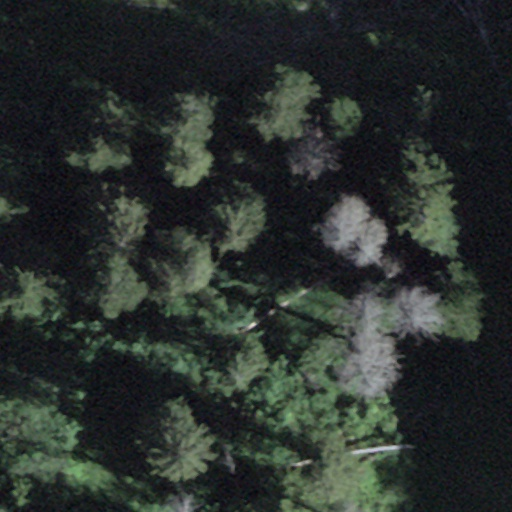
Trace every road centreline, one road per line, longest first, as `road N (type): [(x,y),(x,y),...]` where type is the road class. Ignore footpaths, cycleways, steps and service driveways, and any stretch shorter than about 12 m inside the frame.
road 1 (track): [(0,61),(301,0)]
road 2 (track): [(347,0),(406,13),(474,13),(482,0)]
